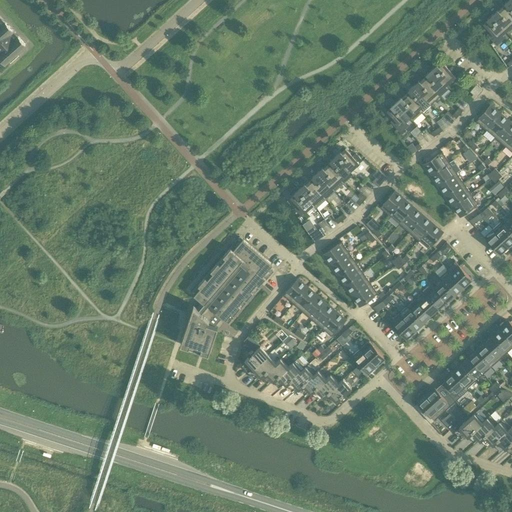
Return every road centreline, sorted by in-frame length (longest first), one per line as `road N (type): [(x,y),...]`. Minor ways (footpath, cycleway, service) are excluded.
road 1 (residential): [(379,379),(328,423),(232,381),(240,336),(297,265)]
road 2 (secondary): [(0,417),(290,511)]
road 3 (residential): [(0,135),(92,50),(114,74),(199,0)]
road 4 (residential): [(297,265),(400,169),(454,131),(488,91)]
road 5 (residential): [(506,284),(494,271),(397,358)]
road 6 (residential): [(402,404),(511,304)]
road 7 (residential): [(397,358),(297,265)]
road 8 (residential): [(511,471),(446,450),(402,404)]
